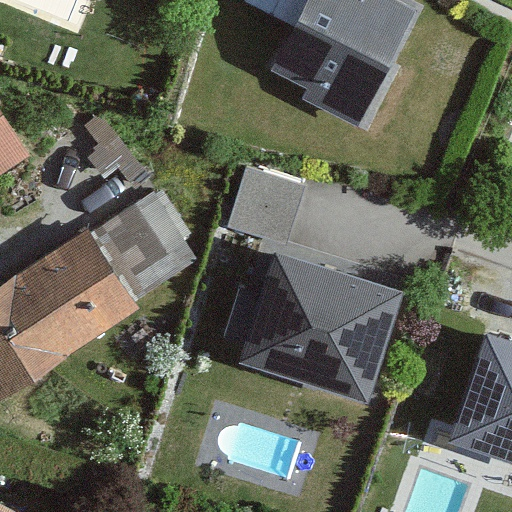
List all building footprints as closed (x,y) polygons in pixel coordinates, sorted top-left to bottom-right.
[(404,10),(382,0),(300,0),(264,73),(304,92),(300,100),(347,124),(404,10)] [(0,158),(15,149),(0,123),(0,158)] [(247,159),(230,222),(292,239),(309,176),(247,159)] [(77,239),(72,232),(0,280),(0,393),(197,262),(149,191),(77,239)] [(395,287),(276,250),(245,352),(364,388),(395,287)] [(511,338),(489,330),(455,430),(511,449),(511,338)]
